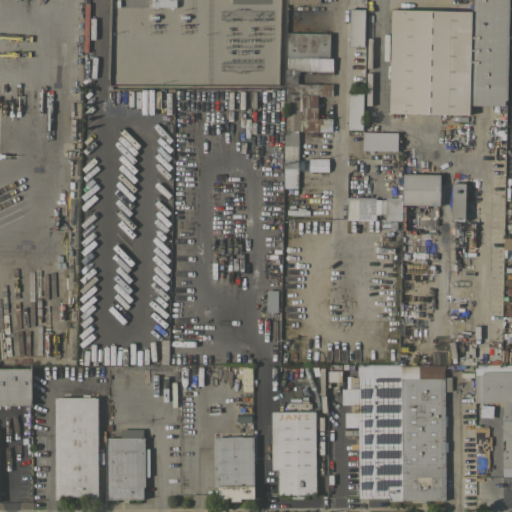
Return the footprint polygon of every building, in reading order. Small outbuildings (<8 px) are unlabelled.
[(507,0),(505,99),(503,99),(503,105),(468,104),(468,114),(388,113),(390,9),(470,11),(470,0),(507,0)] [(363,46),(347,46),(348,8),(363,9),(363,46)] [(77,52),(68,52),(69,21),(78,21),(77,52)] [(329,33),(328,58),(332,58),(331,70),(298,69),(298,74),(297,74),(296,83),(331,83),(331,96),(316,95),(316,118),(330,118),(330,131),(284,130),(285,93),(289,93),(289,91),(283,90),(283,68),(285,69),(285,32),(329,33)] [(361,129),(346,128),(347,91),(362,92),(361,129)] [(141,93),(141,113),(119,113),(119,93),(141,93)] [(296,187),(283,187),(283,133),(284,133),(284,132),(297,132),(297,158),(296,187)] [(394,134),(394,150),(361,149),(362,134),(394,134)] [(327,158),(327,171),(307,171),(307,158),(327,158)] [(438,174),(438,205),(401,204),(401,173),(438,174)] [(463,220),(450,220),(450,182),(464,183),(463,220)] [(374,219),(374,220),(357,219),(357,218),(357,219),(345,219),(345,196),(374,197),(374,199),(384,199),(384,196),(400,197),(400,199),(400,219),(393,219),(393,220),(385,220),(385,219),(384,219),(384,214),(374,214),(374,219)] [(328,285),(329,256),(345,257),(343,286),(328,285)] [(344,317),(329,316),(330,287),(345,288),(344,317)] [(363,316),(356,316),(356,288),(364,288),(363,316)] [(276,312),(265,311),(266,289),(277,290),(276,312)] [(354,319),(346,319),(347,290),(355,290),(354,319)] [(511,333),(511,342),(511,346),(505,346),(505,348),(500,348),(500,332),(508,332),(508,328),(500,328),(500,316),(511,316),(511,333)] [(157,346),(158,358),(157,358),(158,362),(158,364),(154,364),(154,363),(146,363),(146,364),(134,365),(133,347),(157,346)] [(399,365),(442,364),(442,377),(450,377),(450,390),(443,391),(443,485),(449,485),(449,495),(443,495),(444,499),(425,499),(425,501),(410,502),(410,500),(401,500),(399,365)] [(511,476),(511,466),(501,466),(500,407),(501,407),(501,402),(480,402),(480,401),(473,401),(473,366),(475,366),(475,364),(498,364),(498,366),(500,366),(500,364),(511,364),(511,476)] [(349,404),(340,404),(340,388),(349,388),(349,376),(356,376),(356,365),(399,365),(401,500),(388,500),(388,497),(357,497),(357,426),(344,426),(344,412),(349,412),(349,404)] [(0,367),(29,367),(30,403),(0,403),(0,367)] [(96,397),(97,499),(54,499),(53,397),(96,397)] [(270,411),(314,411),(314,494),(307,494),(300,499),(287,498),(285,494),(277,494),(276,469),(270,469),(270,411)] [(105,437),(119,437),(119,429),(142,428),(142,437),(145,437),(145,448),(148,448),(148,475),(145,475),(145,486),(142,486),(142,499),(105,499),(105,437)] [(252,436),(252,435),(255,435),(256,462),(253,462),(253,498),(239,498),(239,501),(229,501),(229,498),(216,498),(216,485),(212,485),(212,436),(252,436)]
